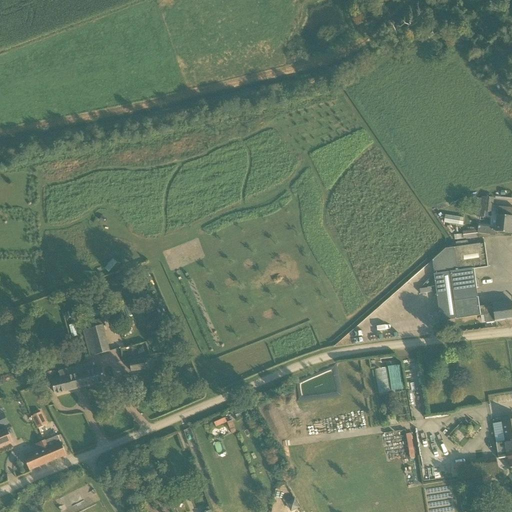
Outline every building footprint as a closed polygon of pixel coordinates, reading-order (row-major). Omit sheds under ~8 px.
[(488,212),(489,197),(482,196),(482,199),(479,198),(478,203),(472,203),(471,206),(467,206),(466,210),(477,211),(476,217),(484,218),(485,212),(488,212)] [(511,233),(511,208),(499,207),(496,228),(479,227),(479,230),(463,232),(463,234),(454,235),(455,239),(464,239),(478,237),(478,234),(496,235),(497,233),(509,234),(511,233)] [(444,222),(456,224),(462,225),(464,218),(445,215),(444,222)] [(192,241),(163,253),(168,265),(197,253),(192,241)] [(473,269),(488,267),(484,243),(468,246),(468,241),(456,243),(456,247),(446,249),(434,260),(441,321),(480,316),(479,306),(473,269)] [(511,319),(511,302),(479,306),(480,316),(485,315),(493,314),(494,322),(511,319)] [(90,357),(110,352),(103,325),(84,330),(90,357)] [(147,359),(147,358),(129,361),(131,372),(148,369),(148,368),(154,368),(152,358),(147,359)] [(77,366),(82,388),(105,382),(102,368),(93,370),(93,367),(92,363),(77,366)] [(391,391),(403,389),(400,365),(388,367),(391,391)] [(52,380),(56,394),(82,388),(77,366),(59,371),(61,378),(52,380)] [(378,393),(390,391),(386,368),(374,370),(378,393)] [(38,428),(47,424),(41,412),(33,416),(32,417),(38,428)] [(511,467),(511,420),(493,424),(498,459),(508,458),(509,467),(511,467)] [(0,448),(13,443),(6,427),(0,430),(0,448)] [(42,442),(52,461),(66,455),(58,436),(45,441),(42,442)] [(25,459),(30,470),(52,461),(42,442),(35,445),(37,449),(35,450),(37,453),(25,459)] [(490,479),(490,476),(498,475),(496,458),(456,464),(459,480),(482,477),(482,480),(490,479)] [(286,503),(290,511),(291,511),(299,508),(295,499),(286,503)]
